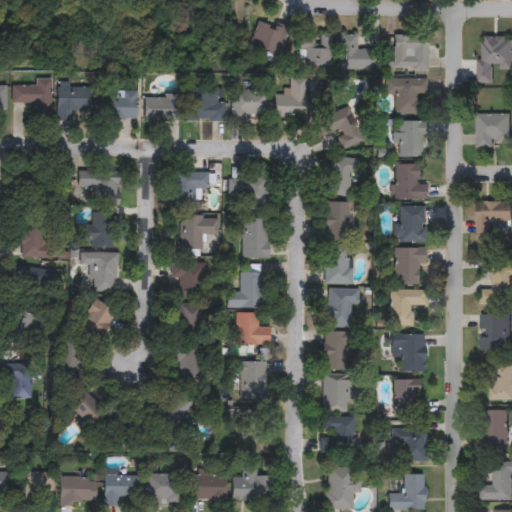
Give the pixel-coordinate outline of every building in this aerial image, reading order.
[(277,57),(247,47),(256,20),(286,30),(277,57)] [(330,35),(330,68),(298,68),(298,35),(330,35)] [(343,35),(377,35),(377,70),(343,71),(343,35)] [(427,36),(427,70),(391,70),(391,36),(427,36)] [(511,38),(511,68),(492,67),(492,84),(478,84),(479,38),(511,38)] [(50,80),(50,121),(33,121),(33,104),(11,104),(11,87),(35,87),(35,79),(50,80)] [(286,79),(306,79),(306,119),(272,119),(272,96),(286,96),(286,79)] [(426,95),(418,95),(418,115),(394,115),(394,96),(383,96),(383,80),(426,80),(426,95)] [(93,110),(71,111),(71,121),(57,121),(56,89),(92,88),(93,110)] [(186,123),(186,90),(218,90),(218,103),(224,103),(224,123),(186,123)] [(136,121),(103,121),(103,92),(136,92),(136,121)] [(267,92),(267,117),(231,117),(231,92),(267,92)] [(181,96),(181,121),(144,121),(144,96),(181,96)] [(362,143),(341,150),(335,132),(324,136),(318,119),(350,108),(362,143)] [(476,115),(509,115),(509,147),(476,147),(476,115)] [(424,158),(394,158),(394,134),(398,134),(398,122),(424,122),(424,158)] [(327,195),(332,158),(355,161),(351,198),(327,195)] [(425,200),(394,200),(394,165),(417,165),(417,185),(425,185),(425,200)] [(28,185),(41,169),(59,183),(46,199),(28,185)] [(118,206),(92,205),(92,191),(78,190),(79,172),(119,173),(118,206)] [(173,210),(173,173),(209,173),(209,190),(198,190),(198,210),(173,210)] [(267,177),(267,208),(228,208),(228,177),(267,177)] [(324,241),(324,203),(351,203),(351,241),(324,241)] [(511,203),(511,235),(476,235),(476,203),(511,203)] [(399,244),(399,208),(424,208),(424,244),(399,244)] [(112,248),(77,248),(77,226),(91,226),(91,214),(112,214),(112,248)] [(217,235),(201,235),(201,253),(179,253),(179,217),(217,217),(217,235)] [(241,219),(267,219),(267,259),(241,259),(241,219)] [(45,222),(45,258),(19,258),(20,222),(45,222)] [(323,285),(323,246),(350,246),(350,285),(323,285)] [(424,249),(424,265),(418,265),(418,286),(393,286),(393,249),(424,249)] [(116,254),(116,292),(90,292),(90,267),(79,267),(79,254),(116,254)] [(174,299),(175,263),(201,264),(200,300),(174,299)] [(13,308),(18,267),(44,270),(34,349),(6,345),(11,308),(13,308)] [(511,267),(511,306),(479,306),(479,290),(492,290),(492,267),(511,267)] [(261,272),(261,309),(226,309),(226,293),(239,293),(239,272),(261,272)] [(359,290),(358,307),(351,307),(351,329),(325,329),(325,290),(359,290)] [(412,328),(389,328),(390,291),(426,292),(425,307),(412,306),(412,328)] [(79,332),(91,301),(114,310),(102,341),(79,332)] [(177,339),(177,305),(201,305),(201,340),(177,339)] [(268,327),(268,346),(234,346),(234,314),(257,314),(257,327),(268,327)] [(479,352),(479,315),(509,315),(509,352),(479,352)] [(348,371),(323,371),(323,333),(348,333),(348,371)] [(424,336),(424,373),(399,373),(399,360),(391,360),(391,336),(424,336)] [(59,342),(81,344),(79,381),(57,380),(59,342)] [(201,348),(201,379),(179,379),(179,363),(172,363),(172,348),(201,348)] [(265,362),(265,399),(238,399),(238,362),(265,362)] [(511,402),(490,402),(490,380),(481,380),(481,364),(511,364),(511,402)] [(9,379),(4,379),(4,367),(31,367),(31,401),(9,401),(9,379)] [(322,414),(322,376),(350,376),(350,414),(322,414)] [(421,397),(424,397),(424,419),(394,419),(393,381),(421,380),(421,397)] [(171,432),(155,415),(180,390),(196,406),(171,432)] [(84,427),(66,407),(83,392),(101,412),(84,427)] [(272,410),(273,451),(251,451),(250,411),(272,410)] [(507,451),(483,451),(483,412),(507,412),(507,451)] [(352,455),(320,454),(320,437),(322,437),(322,418),(353,418),(352,455)] [(391,451),(391,430),(426,430),(426,463),(396,463),(396,451),(391,451)] [(511,502),(479,502),(479,487),(492,487),(492,463),(511,463),(511,502)] [(327,511),(327,468),(353,468),(353,478),(360,478),(360,494),(351,494),(351,511),(327,511)] [(117,507),(103,507),(103,472),(136,472),(135,499),(117,499),(117,507)] [(190,472),(224,473),(224,502),(190,501),(190,472)] [(50,474),(50,507),(25,507),(25,474),(50,474)] [(177,505),(146,505),(146,475),(177,475),(177,505)] [(267,502),(231,502),(231,476),(267,476),(267,502)] [(424,511),(388,511),(388,495),(404,495),(404,476),(424,476),(424,511)] [(58,506),(58,478),(95,478),(95,506),(58,506)]
